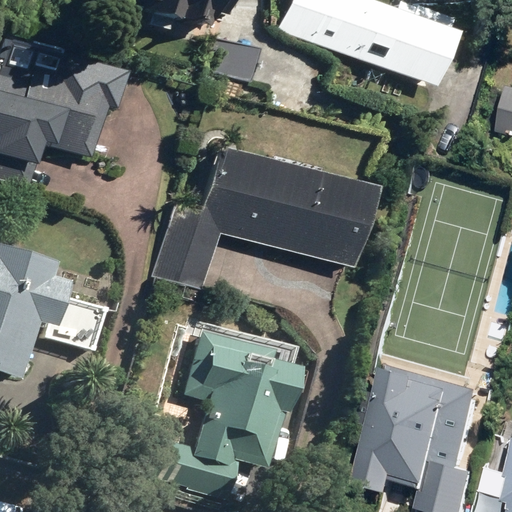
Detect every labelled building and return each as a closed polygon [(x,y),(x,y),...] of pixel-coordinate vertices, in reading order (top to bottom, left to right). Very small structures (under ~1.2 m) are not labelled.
[(117,0),(137,5),(135,13),(189,27),(191,20),(196,21),(198,15),(204,17),(208,0),(216,0),(221,1),(220,0),(117,0)] [(287,0),(275,32),(427,91),(453,24),(410,8),(403,26),(338,0),(287,0)] [(0,57),(0,184),(25,191),(35,152),(82,164),(103,85),(0,57)] [(511,89),(500,133),(511,136),(511,89)] [(364,191),(213,148),(194,213),(175,207),(155,280),(199,292),(215,235),(344,270),(364,191)] [(0,377),(13,381),(29,326),(42,330),(39,340),(86,352),(96,314),(53,302),(59,285),(41,279),(46,264),(0,251),(0,377)] [(291,349),(199,323),(179,397),(203,404),(191,448),(150,438),(138,481),(223,501),(233,464),(263,471),(277,416),(279,416),(292,370),(286,368),(291,349)] [(452,390),(384,373),(358,481),(463,507),(473,465),(435,456),(452,390)] [(511,511),(511,442),(495,438),(474,511),(511,511)]
